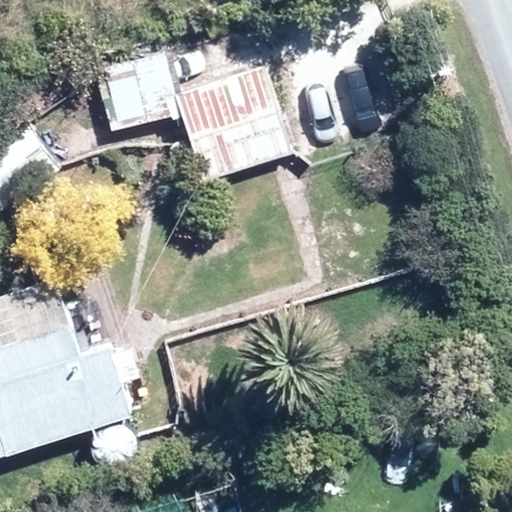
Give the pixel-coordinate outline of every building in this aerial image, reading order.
[(281,0),(240,0),(250,19),(283,2),(281,0)] [(101,68),(116,129),(184,113),(170,52),(101,68)] [(270,68),(182,96),(208,181),(297,154),(270,68)] [(29,119),(0,139),(0,212),(63,168),(29,119)] [(364,312),(341,322),(351,347),(375,337),(364,312)] [(0,343),(0,450),(9,447),(10,451),(133,410),(123,380),(143,374),(134,345),(115,352),(112,344),(82,354),(71,320),(0,343)]
